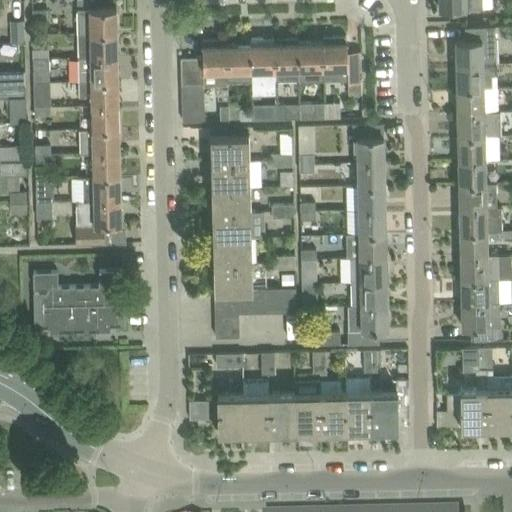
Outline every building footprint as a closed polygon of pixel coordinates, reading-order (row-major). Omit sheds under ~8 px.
[(48,8),(32,8),(33,17),(48,17),(48,8)] [(116,8),(89,8),(78,8),(79,32),(116,31),(116,8)] [(25,40),(24,20),(11,20),(11,40),(25,40)] [(454,38),(455,62),(496,61),(495,24),(465,25),(465,38),(454,38)] [(117,55),(116,31),(79,32),(79,56),(117,55)] [(333,39),(322,39),(323,66),(347,66),(347,80),(361,80),(360,49),(347,49),(346,38),(346,33),(332,33),(333,39)] [(299,39),(299,34),(298,34),(298,35),(287,35),(286,40),(275,40),(276,68),(300,67),(299,39)] [(252,35),(251,35),(251,41),(252,78),(277,78),(276,68),(275,40),(264,40),(264,36),(252,36),(252,35)] [(228,69),(227,41),(216,41),(216,37),(203,37),(203,42),(203,54),(181,54),(181,70),(203,70),(216,69),(217,83),(228,82),(228,79),(228,69)] [(324,77),(323,66),(322,39),(299,39),(300,67),(300,78),(324,77)] [(252,78),(251,41),(227,41),(228,69),(228,79),(252,78)] [(47,48),(33,49),(33,58),(48,57),(47,48)] [(117,78),(117,55),(79,56),(80,80),(117,78)] [(48,80),(48,65),(48,57),(33,58),(33,65),(34,80),(48,80)] [(483,86),(483,73),(497,73),(496,61),(455,62),(456,86),(483,86)] [(0,68),(0,82),(26,82),(26,68),(0,68)] [(204,82),(203,70),(181,70),(181,82),(204,82)] [(118,102),(117,78),(80,80),(80,94),(90,94),(90,103),(118,102)] [(0,95),(26,95),(26,82),(0,82),(0,95)] [(204,94),(204,82),(181,82),(182,95),(204,94)] [(456,86),(456,110),(483,109),(483,86),(456,86)] [(204,106),(204,94),(182,95),(182,107),(204,106)] [(49,104),(49,96),(34,96),(34,104),(49,104)] [(325,117),(325,101),(325,100),(301,100),(301,105),(301,117),(325,117)] [(333,101),(325,101),(325,117),(334,117),(333,101)] [(119,126),(118,102),(90,103),(91,126),(91,127),(119,126)] [(276,117),(276,102),(268,102),(268,107),(261,107),(261,117),(276,117)] [(301,117),(301,105),(285,105),(285,102),(276,102),(276,117),(301,117)] [(229,118),(229,103),(220,104),(221,119),(229,118)] [(229,118),(237,118),(237,103),(229,103),(229,118)] [(49,104),(34,104),(34,113),(49,113),(49,104)] [(205,119),(204,106),(182,107),(182,120),(205,119)] [(483,109),(456,110),(457,134),(484,134),(502,133),(501,109),(483,109)] [(249,158),(248,134),(248,132),(228,133),(228,125),(212,125),(212,133),(210,133),(211,159),(249,158)] [(119,150),(119,126),(91,127),(91,126),(81,127),(82,151),(92,150),(92,151),(119,150)] [(383,134),(356,135),(357,160),(383,159),(383,134)] [(484,157),(484,134),(457,134),(458,158),(484,157)] [(25,144),(0,144),(0,159),(26,159),(25,144)] [(36,144),(36,152),(50,152),(50,144),(36,144)] [(120,175),(119,150),(92,151),(92,175),(120,175)] [(279,157),(279,151),(270,151),(270,165),(282,164),(282,157),(279,157)] [(292,164),(291,151),(279,151),(279,157),(282,157),(282,164),(292,164)] [(300,151),(300,160),(314,160),(314,151),(300,151)] [(50,160),(50,152),(36,152),(36,161),(50,160)] [(485,181),(484,157),(458,158),(458,182),(485,181)] [(250,184),(249,158),(211,159),(211,185),(250,184)] [(384,184),(383,159),(357,160),(358,184),(384,184)] [(315,169),(314,160),(300,160),(300,169),(315,169)] [(28,161),(0,161),(0,168),(0,174),(28,173),(28,161)] [(281,170),(281,184),(294,184),(293,169),(281,170)] [(120,175),(92,175),(83,176),(83,199),(120,198),(120,175)] [(51,200),(51,176),(36,177),(37,200),(51,200)] [(497,181),(485,181),(458,182),(459,206),(497,206),(497,205),(497,181)] [(250,210),(250,186),(250,184),(211,185),(212,211),(250,210)] [(385,207),(384,184),(358,184),(358,208),(385,207)] [(27,191),(11,191),(11,200),(27,200),(27,191)] [(121,222),(120,198),(83,199),(76,200),(77,224),(75,224),(76,244),(104,243),(104,223),(121,222)] [(28,211),(27,200),(11,200),(11,211),(28,211)] [(52,216),(51,200),(37,200),(37,216),(52,216)] [(301,200),(301,208),(316,208),(316,200),(301,200)] [(293,215),(293,203),(280,204),(280,210),(283,210),(283,215),(293,215)] [(280,210),(280,204),(271,204),(271,216),(283,215),(283,210),(280,210)] [(501,205),(497,205),(497,206),(459,206),(459,230),(486,229),(502,229),(501,205)] [(385,231),(385,207),(358,208),(359,231),(385,231)] [(316,217),(316,208),(301,208),(301,217),(316,217)] [(251,235),(250,212),(250,210),(212,211),(213,236),(251,235)] [(487,252),(486,229),(459,230),(460,254),(488,253),(488,252),(487,252)] [(386,255),(385,231),(359,231),(359,255),(359,256),(386,255)] [(252,262),(251,236),(251,235),(213,236),(213,262),(252,262)] [(302,248),(302,257),(317,257),(317,247),(302,248)] [(498,252),(488,252),(488,253),(460,254),(461,278),(499,277),(498,252)] [(282,261),(281,254),(272,255),(273,267),(285,267),(285,260),(282,261)] [(294,266),(294,254),(281,254),(282,261),(285,260),(285,267),(294,266)] [(386,279),(386,255),(359,256),(359,255),(350,255),(351,279),(386,279)] [(318,280),(317,257),(302,257),(303,281),(318,280)] [(252,288),(252,262),(213,262),(214,289),(238,288),(249,288),(253,288),(252,288)] [(109,288),(109,284),(124,284),(124,268),(99,268),(99,283),(58,284),(58,270),(33,270),(33,286),(48,286),(48,290),(34,290),(34,325),(49,325),(49,330),(110,329),(110,324),(125,324),(124,288),(109,288)] [(499,301),(499,277),(461,278),(461,301),(499,301)] [(387,303),(386,279),(351,279),(351,303),(387,303)] [(318,305),(318,280),(303,281),(304,305),(318,305)] [(272,311),(272,287),(260,288),(261,311),(272,311)] [(284,311),(283,287),(272,287),(272,311),(284,311)] [(294,287),(283,287),(284,311),(295,310),(294,287)] [(238,300),(238,288),(214,289),(214,300),(238,300)] [(250,312),(249,288),(238,288),(238,300),(238,312),(250,312)] [(261,311),(260,288),(253,288),(249,288),(250,312),(261,311)] [(238,312),(238,300),(214,300),(215,312),(238,312)] [(500,311),(499,301),(461,301),(462,325),(471,325),(471,338),(496,337),(496,324),(489,324),(488,311),(500,311)] [(388,327),(387,303),(351,303),(347,303),(348,327),(347,327),(347,342),(379,341),(378,327),(388,327)] [(319,314),(318,305),(304,305),(304,318),(312,318),(319,314)] [(239,323),(238,312),(215,312),(215,324),(239,323)] [(239,335),(239,323),(215,324),(215,335),(239,335)] [(304,342),(341,341),(341,329),(312,329),(312,328),(304,328),(304,342)] [(485,355),(485,358),(492,358),(492,345),(479,346),(479,355),(485,355)] [(463,368),(475,368),(486,368),(486,367),(492,367),(492,358),(485,358),(485,355),(479,355),(479,346),(463,346),(463,368)] [(364,348),(364,360),(371,360),(371,357),(377,357),(377,347),(364,348)] [(262,350),(262,362),(268,362),(268,359),(275,359),(275,349),(262,350)] [(320,358),(320,361),(326,361),(325,349),(313,349),(314,358),(320,358)] [(242,351),(216,351),(217,363),(243,363),(242,351)] [(364,360),(365,368),(378,367),(377,357),(371,357),(371,360),(364,360)] [(314,358),(314,370),(326,369),(326,361),(320,361),(320,358),(314,358)] [(262,362),(262,371),(275,370),(275,359),(268,359),(268,362),(262,362)] [(461,424),(461,425),(487,424),(486,386),(486,368),(475,368),(475,387),(461,387),(460,387),(460,391),(446,391),(446,409),(460,408),(461,424)] [(371,389),(371,427),(397,426),(397,414),(408,414),(407,378),(396,378),(396,388),(371,389)] [(511,424),(511,386),(486,386),(487,424),(511,424)] [(345,427),(345,389),(319,390),(320,428),(345,427)] [(371,427),(371,389),(345,389),(345,427),(371,427)] [(320,428),(319,390),(294,391),(294,428),(320,428)] [(269,429),(268,391),(243,392),(243,429),(269,429)] [(294,428),(294,391),(268,391),(269,429),(294,428)] [(243,429),(243,392),(217,393),(217,399),(218,417),(218,430),(243,429)] [(217,399),(189,399),(190,418),(218,417),(217,399)] [(446,409),(437,409),(437,425),(461,424),(460,408),(446,409)]
